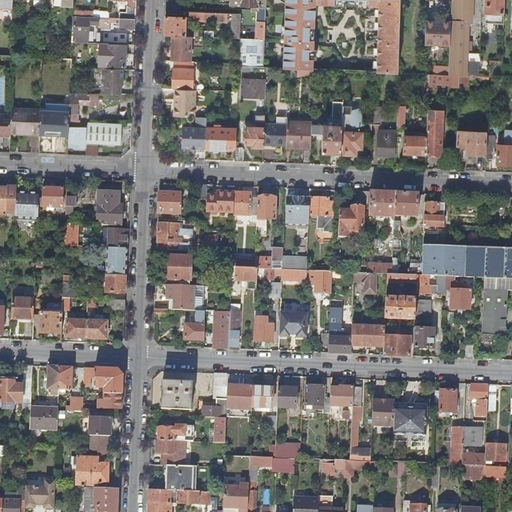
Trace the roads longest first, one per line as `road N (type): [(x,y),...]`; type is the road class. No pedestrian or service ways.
road 1 (residential): [(137,358),(511,373)]
road 2 (residential): [(147,170),(511,184)]
road 3 (residential): [(137,358),(147,170)]
road 4 (residential): [(147,170),(151,0)]
road 5 (residential): [(133,511),(137,358)]
road 6 (residential): [(0,163),(147,170)]
road 7 (residential): [(0,352),(137,358)]
